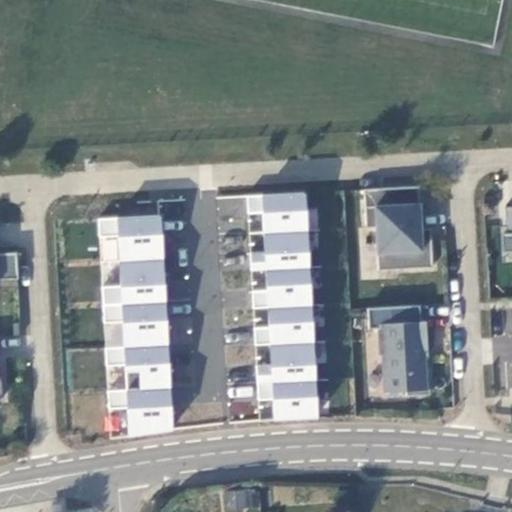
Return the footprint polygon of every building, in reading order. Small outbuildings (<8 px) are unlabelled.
[(418,185),(364,189),(366,227),(376,226),(378,269),(433,266),(431,238),(421,239),(420,228),(418,185)] [(318,419),(308,192),(246,194),(252,318),(254,318),(258,402),(271,401),(272,421),(318,419)] [(511,205),(505,205),(507,231),(500,232),(501,250),(511,249),(511,205)] [(100,216),(104,410),(126,410),(126,434),(170,433),(165,214),(100,216)] [(421,239),(431,238),(430,228),(420,228),(421,239)] [(0,278),(18,278),(16,251),(0,251),(0,278)] [(430,394),(428,368),(425,368),(424,350),(427,350),(425,321),(421,321),(420,305),(367,308),(368,328),(378,328),(380,354),(382,354),(384,391),(406,390),(406,395),(430,394)] [(229,415),(251,415),(252,388),(230,387),(229,415)]
